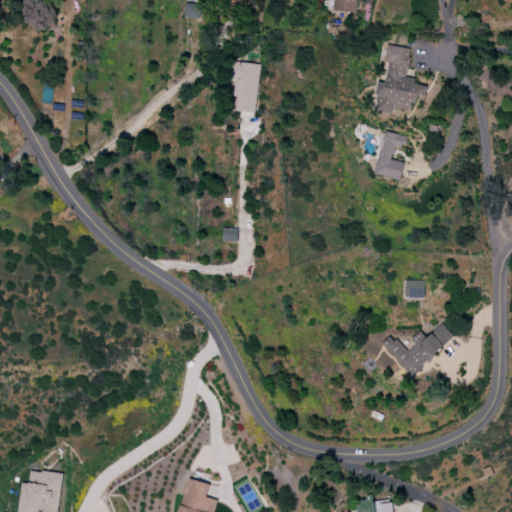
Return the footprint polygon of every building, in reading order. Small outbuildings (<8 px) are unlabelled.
[(329,0),(328,9),(358,13),(359,0),(329,0)] [(200,3),(185,3),(185,17),(200,18),(200,3)] [(373,110),(391,113),(392,107),(411,111),(414,95),(424,96),(426,86),(414,83),(415,78),(406,77),(410,48),(386,44),(383,61),(388,62),(385,83),(378,81),(373,110)] [(255,112),(258,63),(235,62),(233,111),(255,112)] [(372,173),(399,179),(404,162),(392,159),(395,145),(404,147),(406,136),(382,130),(372,173)] [(223,241),(237,241),(238,228),(223,228),(223,241)] [(424,280),(405,280),(405,297),(424,297),(424,280)] [(454,336),(441,323),(426,337),(419,330),(410,339),(415,344),(407,352),(390,334),(381,343),(411,376),(454,336)] [(57,511),(61,473),(30,470),(28,483),(21,482),(17,511),(57,511)] [(182,511),(214,511),(217,500),(206,497),(210,483),(190,479),(182,511)] [(392,511),(390,500),(374,504),(371,494),(363,495),(365,500),(355,503),(356,511),(360,511),(367,511),(392,511)]
